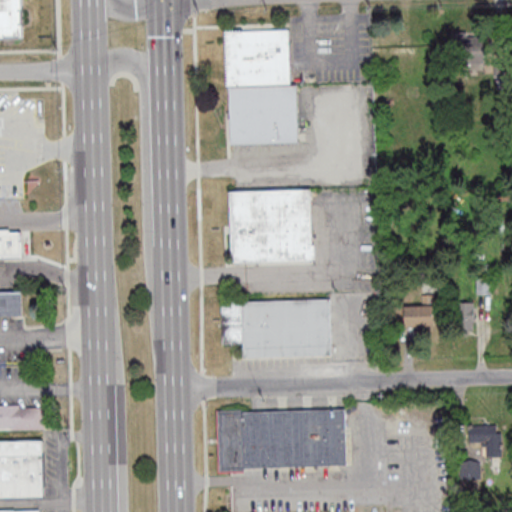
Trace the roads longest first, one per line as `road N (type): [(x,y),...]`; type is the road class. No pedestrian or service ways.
road 1 (primary): [(91,0),(100,394)]
road 2 (residential): [(511,376),(173,384)]
road 3 (primary): [(171,314),(147,252),(140,68),(122,57),(91,65)]
road 4 (primary): [(176,511),(169,240)]
road 5 (primary): [(98,301),(119,382),(122,511)]
road 6 (primary): [(169,216),(164,64)]
